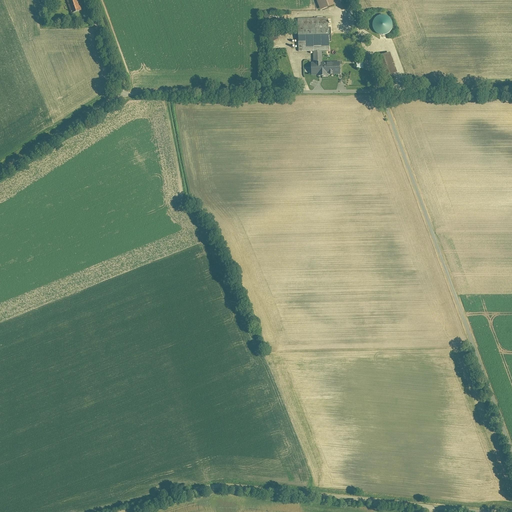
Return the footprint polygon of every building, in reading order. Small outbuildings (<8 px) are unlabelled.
[(80,0),(67,0),(72,15),(84,11),(80,0)] [(334,0),(318,0),(322,9),(336,4),(334,0)] [(393,25),(393,22),(391,19),(389,16),(386,14),(382,14),(379,15),(376,16),(374,19),(373,22),(372,26),(373,29),(375,31),(378,33),(381,34),(384,34),(387,33),(390,31),(392,28),(393,25)] [(300,20),(300,53),(315,53),(315,62),(323,62),(323,53),(330,53),(330,20),(300,20)] [(268,34),(273,47),(289,42),(284,29),(268,34)] [(288,48),(278,52),(290,84),(301,80),(288,48)] [(390,52),(376,56),(384,77),(398,72),(390,52)] [(322,65),(322,75),(343,75),(343,64),(322,65)]
